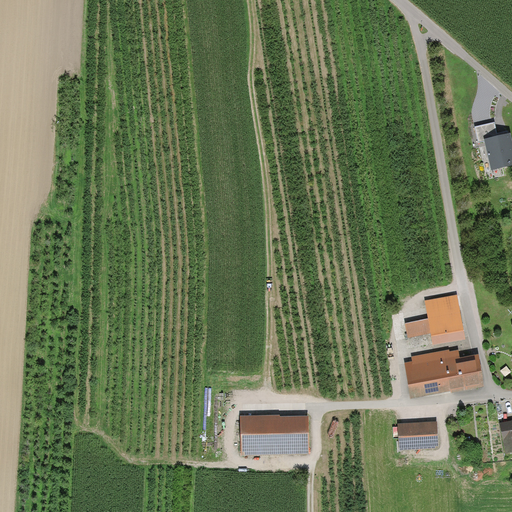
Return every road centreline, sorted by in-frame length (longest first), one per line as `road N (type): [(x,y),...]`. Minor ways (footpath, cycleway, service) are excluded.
road 1 (residential): [(493,393),(470,324),(418,38)]
road 2 (unclassified): [(244,401),(493,393)]
road 3 (track): [(73,402),(79,422),(132,460),(233,456)]
